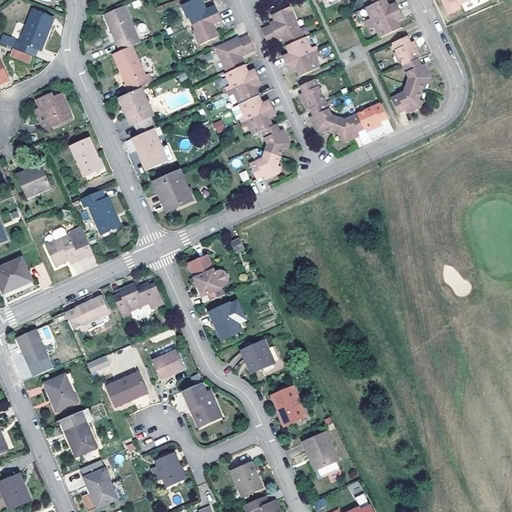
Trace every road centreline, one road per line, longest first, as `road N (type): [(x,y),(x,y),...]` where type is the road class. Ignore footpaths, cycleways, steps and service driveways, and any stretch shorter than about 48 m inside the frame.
road 1 (residential): [(418,0),(456,82),(450,109),(321,175)]
road 2 (residential): [(156,251),(208,367),(246,395),(264,431)]
road 3 (residential): [(75,66),(156,251)]
road 4 (residential): [(240,2),(321,175)]
road 5 (residential): [(321,175),(156,251)]
road 6 (residential): [(0,353),(67,511)]
road 7 (residential): [(156,251),(0,322)]
road 8 (residential): [(264,431),(195,461),(183,435),(156,425)]
